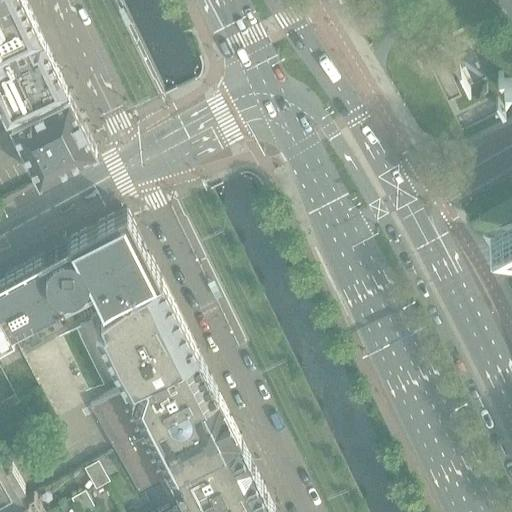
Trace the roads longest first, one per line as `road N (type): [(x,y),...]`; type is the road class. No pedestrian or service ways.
road 1 (residential): [(137,162),(305,511)]
road 2 (primary): [(343,233),(476,511)]
road 3 (primary): [(511,476),(379,211)]
road 4 (primary): [(511,414),(403,199)]
road 5 (primary): [(403,199),(279,0)]
road 6 (residential): [(60,0),(137,162)]
road 7 (tertiary): [(0,238),(137,162)]
road 8 (tertiary): [(137,162),(281,103)]
road 9 (primary): [(379,211),(318,117),(281,103)]
road 10 (primary): [(281,103),(343,233)]
road 11 (unclassified): [(403,199),(511,145)]
